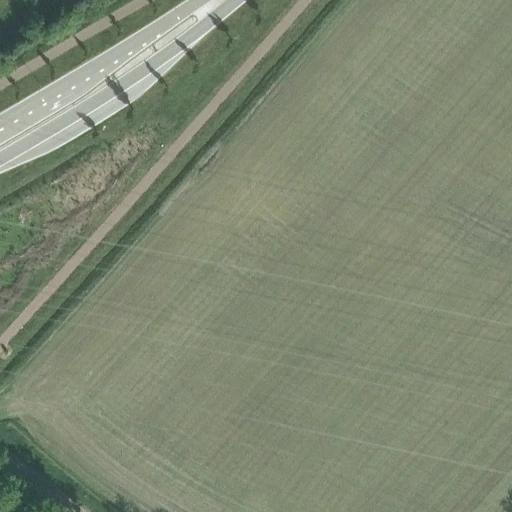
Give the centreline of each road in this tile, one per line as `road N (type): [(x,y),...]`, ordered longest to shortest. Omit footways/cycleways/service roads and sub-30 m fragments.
road 1 (secondary): [(0,157),(160,57),(222,0)]
road 2 (secondary): [(216,0),(0,128)]
